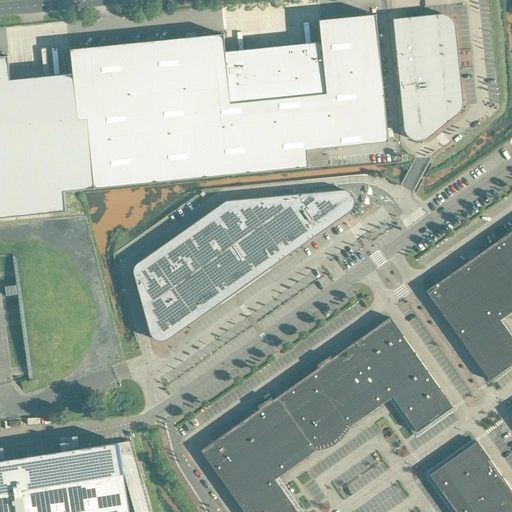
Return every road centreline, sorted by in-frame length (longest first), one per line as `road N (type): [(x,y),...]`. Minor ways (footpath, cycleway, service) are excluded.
road 1 (residential): [(422,228),(402,197),(378,181),(229,190),(127,263),(164,409)]
road 2 (unclassified): [(422,228),(164,409)]
road 3 (unclassified): [(342,511),(511,391)]
